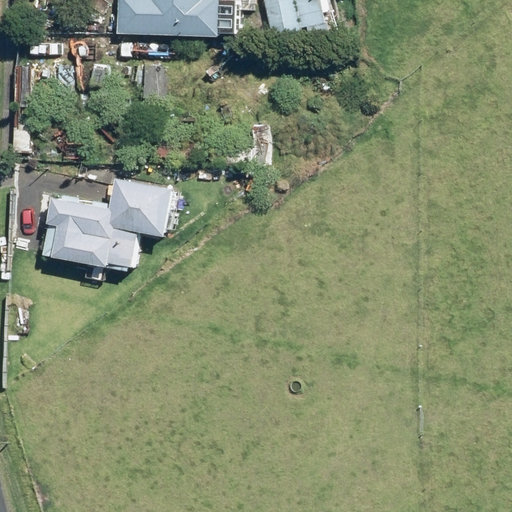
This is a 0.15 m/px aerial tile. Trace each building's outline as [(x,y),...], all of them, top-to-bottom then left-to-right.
[(229,0),(129,0),(128,29),(229,31),(229,0)] [(324,0),(273,0),(282,43),(332,32),(324,0)] [(100,61),(98,97),(116,97),(117,61),(100,61)] [(151,61),(149,97),(173,98),(174,62),(151,61)] [(62,65),(61,95),(79,96),(80,66),(62,65)] [(163,159),(210,161),(212,107),(126,104),(125,137),(164,138),(163,159)] [(38,117),(21,116),(18,150),(36,151),(38,117)] [(219,146),(219,163),(287,165),(288,139),(278,139),(279,126),(260,125),(259,148),(219,146)] [(186,186),(132,177),(127,205),(69,195),(60,250),(135,262),(142,219),(180,225),(186,186)] [(10,333),(41,334),(43,300),(11,299),(10,333)]
